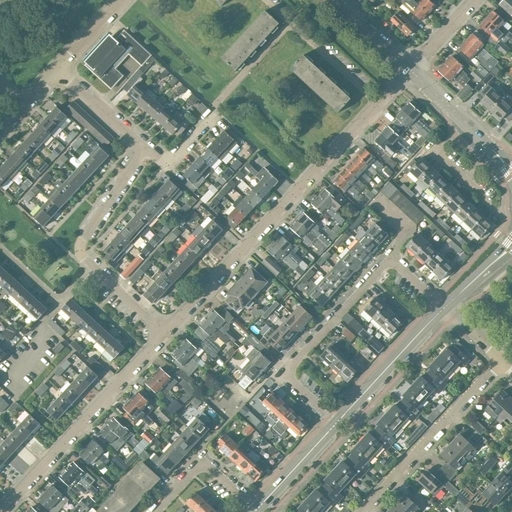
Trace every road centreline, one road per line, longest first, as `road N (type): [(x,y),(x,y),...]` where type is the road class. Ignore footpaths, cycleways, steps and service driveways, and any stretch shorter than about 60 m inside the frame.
road 1 (residential): [(163,330),(376,103)]
road 2 (residential): [(334,424),(283,373),(389,259),(443,308)]
road 3 (residential): [(0,509),(163,330)]
road 4 (residential): [(146,150),(167,163),(290,23)]
road 5 (residential): [(361,511),(500,361)]
road 6 (secondary): [(334,424),(443,308)]
road 7 (residential): [(93,265),(78,252),(84,237),(146,150)]
road 8 (residential): [(255,509),(207,465),(156,511)]
road 9 (residential): [(93,265),(60,301),(0,246)]
road 10 (residential): [(497,213),(435,151),(464,121)]
road 11 (residential): [(56,70),(146,150)]
